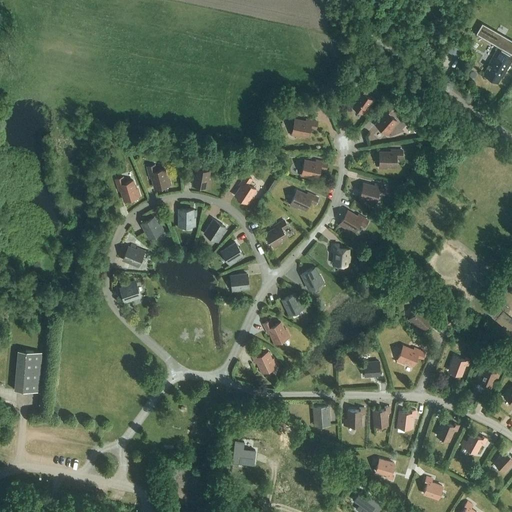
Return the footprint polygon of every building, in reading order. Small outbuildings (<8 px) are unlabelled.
[(479,35),(491,41),(496,33),(484,26),(479,35)] [(455,55),(462,59),(467,50),(460,46),(455,55)] [(511,53),(511,50),(506,47),(502,53),(496,49),(488,63),(490,64),(484,74),(497,82),(500,77),(502,78),(511,59),(511,58),(510,57),(511,53)] [(367,107),(373,100),(365,94),(368,90),(363,86),(356,95),(358,96),(352,105),(365,114),(369,108),(367,107)] [(391,128),(397,121),(390,115),(394,110),(389,106),(381,114),(383,115),(375,124),(387,134),(392,129),(391,128)] [(316,128),(317,121),(306,119),(306,121),(295,119),(292,134),(299,136),(299,134),(308,136),(310,127),(316,128)] [(391,150),(391,152),(380,151),(379,167),(386,167),(387,166),(396,166),(396,157),(402,157),(402,151),(391,150)] [(325,169),(327,162),(316,160),(316,162),(305,159),(301,175),(308,177),(309,175),(318,177),(320,168),(325,169)] [(192,184),(208,187),(209,180),(208,180),(209,171),(200,169),(202,163),(195,162),(193,173),(194,173),(192,184)] [(247,166),(243,163),(238,170),(243,173),(247,166)] [(154,188),(170,184),(168,177),(167,177),(164,168),(156,171),(154,165),(148,166),(150,177),(152,177),(154,188)] [(251,196),(256,189),(248,184),(251,179),(246,175),(240,184),(241,185),(235,195),(248,203),(252,197),(251,196)] [(124,200),(139,195),(137,188),(136,189),(133,180),(124,183),(122,177),(116,179),(119,190),(120,189),(124,200)] [(375,184),(374,186),(364,183),(359,198),(366,200),(367,198),(376,201),(378,192),(384,193),(386,187),(375,184)] [(307,193),(307,194),(296,190),(290,204),(296,207),(297,206),(305,209),(309,201),(315,203),(317,197),(307,193)] [(194,225),(195,218),(193,218),(193,209),(179,209),(179,225),(194,225)] [(358,214),(357,216),(347,210),(339,224),(345,227),(346,226),(354,231),(359,223),(364,226),(367,220),(358,214)] [(149,238),(163,230),(160,224),(158,224),(154,216),(141,223),(149,238)] [(220,234),(225,227),(213,219),(204,232),(218,241),(222,235),(220,234)] [(284,220),(274,226),(275,227),(266,233),(274,247),(280,243),(279,242),(287,237),(282,229),(287,226),(284,220)] [(235,259),(243,254),(235,242),(221,251),(230,264),(236,260),(235,259)] [(349,265),(350,258),(348,258),(348,248),(338,247),(338,244),(332,243),(331,251),(334,252),(333,264),(349,265)] [(138,265),(144,251),(137,248),(137,249),(128,246),(123,259),(138,265)] [(510,270),(504,266),(498,274),(505,278),(505,279),(511,283),(511,268),(510,270)] [(308,289),(323,282),(320,275),(318,276),(314,268),(301,274),(308,289)] [(239,288),(248,287),(247,273),(230,275),(232,291),(240,290),(239,288)] [(128,283),(129,285),(120,288),(125,301),(140,296),(135,281),(128,283)] [(289,314),(304,307),(301,300),(299,301),(295,293),(282,299),(289,314)] [(511,331),(511,328),(511,317),(491,302),(484,311),(511,331)] [(433,326),(437,321),(429,314),(428,315),(420,307),(409,319),(414,324),(415,323),(422,329),(428,322),(433,326)] [(451,322),(444,318),(440,325),(448,329),(451,322)] [(275,343),(289,336),(286,329),(284,330),(281,322),(272,326),(270,320),(263,323),(268,333),(270,332),(275,343)] [(422,358),(424,352),(414,348),(413,349),(403,345),(397,360),(404,363),(404,361),(413,365),(416,356),(422,358)] [(262,372),(276,365),(273,358),(272,359),(268,351),(260,355),(257,349),(251,352),(256,362),(257,362),(262,372)] [(38,392),(41,352),(17,350),(14,389),(38,392)] [(468,365),(470,359),(465,357),(465,360),(454,356),(448,370),(461,375),(465,364),(468,365)] [(377,377),(382,377),(382,373),(380,373),(379,361),(364,362),(365,376),(377,375),(377,377)] [(498,377),(500,372),(495,370),(495,372),(484,368),(480,377),(477,375),(475,380),(490,387),(495,376),(498,377)] [(314,423),(329,422),(328,405),(313,406),(314,423)] [(387,424),(386,413),(390,412),(389,406),(384,407),(384,409),(373,410),(374,425),(387,424)] [(348,419),(344,419),(344,425),(361,425),(361,414),(364,414),(364,407),(359,407),(359,410),(348,409),(348,419)] [(415,417),(416,410),(411,410),(410,412),(399,411),(397,426),(410,428),(412,416),(415,417)] [(449,440),(453,430),(456,431),(459,425),(454,423),(453,425),(443,421),(437,435),(449,440)] [(481,438),(471,433),(464,446),(475,453),(481,442),(484,444),(487,438),(482,436),(481,438)] [(243,448),(243,441),(234,440),(232,461),(253,464),(255,450),(243,448)] [(511,462),(511,457),(504,451),(494,462),(503,471),(511,462)] [(386,477),(392,479),(393,474),(391,473),(394,462),(379,458),(375,471),(387,474),(386,477)] [(431,482),(432,479),(426,477),(424,482),(427,482),(423,493),(438,498),(442,486),(431,482)] [(361,490),(354,500),(370,511),(376,511),(382,505),(361,490)] [(337,497),(334,494),(328,500),(331,503),(337,497)] [(464,506),(466,507),(462,511),(475,511),(470,508),(472,505),(467,502),(464,506)]
